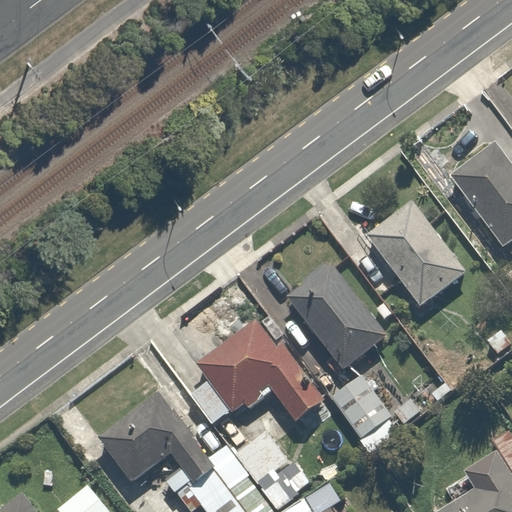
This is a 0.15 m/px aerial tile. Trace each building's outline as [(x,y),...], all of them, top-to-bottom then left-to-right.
[(511,246),(511,165),(495,141),(445,175),(500,254),(511,246)] [(466,275),(414,203),(363,240),(415,312),(466,275)] [(388,340),(329,264),(281,301),(341,377),(388,340)] [(261,315),(193,367),(205,382),(187,396),(214,431),(232,417),(264,392),(291,427),(326,400),(261,315)] [(399,432),(362,378),(329,401),(366,455),(399,432)] [(275,511),(233,454),(226,446),(209,458),(159,391),(95,438),(131,485),(167,458),(179,474),(163,486),(182,511),(190,511),(195,508),(197,511),(275,511)] [(511,511),(511,478),(497,453),(444,484),(455,502),(438,511),(511,511)] [(111,511),(89,485),(56,511),(111,511)] [(34,511),(24,497),(1,511),(34,511)] [(310,511),(304,501),(285,511),(310,511)]
